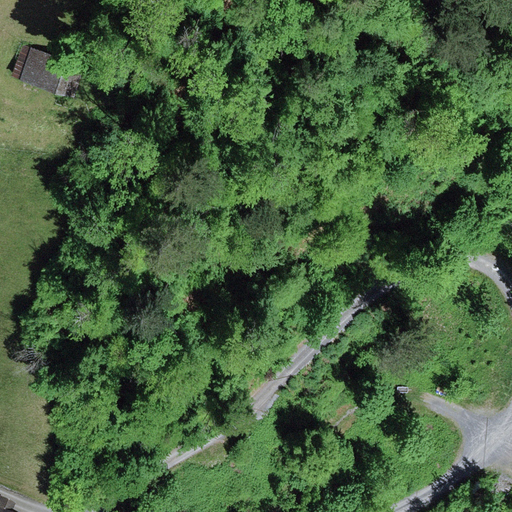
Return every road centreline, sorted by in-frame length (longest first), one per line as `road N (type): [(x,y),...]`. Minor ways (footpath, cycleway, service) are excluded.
road 1 (track): [(91,511),(231,425),(332,324),(427,263),(482,265),(511,294)]
road 2 (track): [(493,448),(455,411),(414,399),(366,403),(252,511)]
road 3 (residential): [(402,511),(511,432)]
